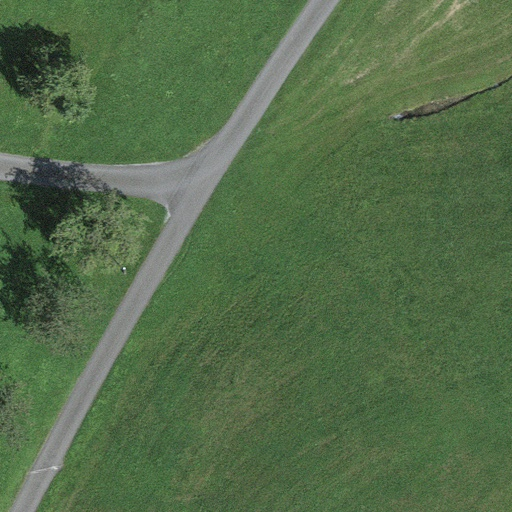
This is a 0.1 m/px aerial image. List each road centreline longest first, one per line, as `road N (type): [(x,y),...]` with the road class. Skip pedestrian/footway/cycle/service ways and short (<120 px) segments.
road 1 (track): [(336,0),(157,264),(28,511)]
road 2 (track): [(226,161),(153,175),(0,160)]
